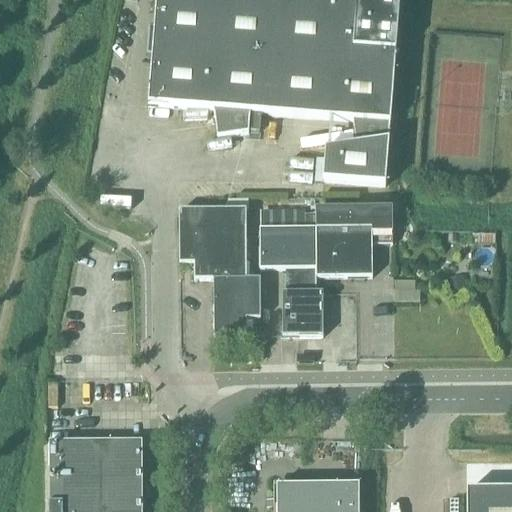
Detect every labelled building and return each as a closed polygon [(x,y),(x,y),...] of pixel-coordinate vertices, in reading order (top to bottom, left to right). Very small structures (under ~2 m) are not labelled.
[(324,150),(322,180),(385,185),(398,0),(155,0),(148,108),(213,113),(217,140),(248,135),(248,133),(259,134),(260,114),(352,121),(355,145),(324,150)] [(315,280),(370,279),(371,279),(371,248),(391,248),(391,211),(315,211),(315,217),(314,217),(315,272),(315,280)] [(178,266),(193,266),(193,282),(212,282),(212,340),(245,340),(245,322),(259,321),(259,282),(245,282),(245,213),(179,212),(178,266)] [(259,218),(260,232),(260,272),(284,272),(284,295),(315,295),(315,280),(315,272),(314,217),(259,218)] [(449,298),(464,295),(462,283),(447,286),(449,298)] [(413,296),(413,287),(393,287),(393,309),(424,309),(424,296),(413,296)] [(315,295),(284,295),(281,295),(281,339),(321,339),(321,295),(315,295)] [(141,511),(142,444),(49,444),(49,507),(48,511),(141,511)] [(357,511),(358,489),(312,490),(276,491),(276,511),(357,511)] [(511,511),(511,493),(466,494),(465,511),(511,511)]
